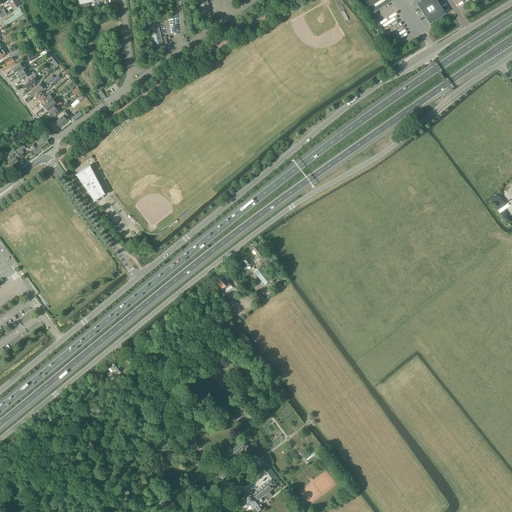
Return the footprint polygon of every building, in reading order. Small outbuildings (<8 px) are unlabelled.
[(197,0),(201,17),(210,15),(206,0),(197,0)] [(364,0),(373,13),(393,1),(392,0),(364,0)] [(430,24),(446,14),(436,0),(421,0),(415,5),(416,4),(430,24)] [(18,1),(11,5),(13,9),(20,6),(18,1)] [(19,8),(13,12),(15,15),(6,21),(5,20),(2,23),(1,22),(0,22),(0,30),(5,27),(4,27),(24,14),(19,8)] [(158,24),(149,26),(155,49),(163,47),(158,24)] [(33,36),(28,39),(32,44),(37,41),(33,36)] [(11,58),(22,51),(20,47),(8,53),(11,58)] [(31,57),(31,55),(28,57),(25,51),(16,55),(16,56),(12,58),(4,61),(6,66),(17,60),(22,58),(23,61),(29,58),(31,57)] [(53,56),(51,58),(54,63),(52,64),(55,67),(59,64),(53,56)] [(14,74),(24,68),(21,63),(11,69),(14,74)] [(18,77),(30,70),(29,68),(27,69),(26,67),(16,74),(18,77)] [(29,76),(28,75),(27,74),(31,72),(30,70),(18,77),(20,81),(26,78),(29,76)] [(28,80),(35,74),(33,71),(28,75),(29,76),(26,78),(28,80)] [(28,90),(39,81),(35,76),(24,85),(28,90)] [(52,76),(45,81),(48,84),(54,78),(52,76)] [(34,96),(45,87),(42,84),(31,93),(34,96)] [(42,93),(46,89),(48,88),(46,86),(45,87),(34,96),(34,97),(34,96),(37,100),(43,94),(42,93)] [(51,94),(54,91),(52,89),(49,92),(47,93),(48,93),(45,96),(44,95),(37,100),(40,103),(51,94)] [(96,93),(98,96),(99,95),(103,100),(106,98),(100,90),(96,93)] [(52,98),(51,97),(56,93),(54,91),(51,94),(40,103),(43,106),(49,101),(50,101),(52,98)] [(55,105),(59,102),(57,100),(56,100),(54,98),(50,102),(45,107),(44,106),(44,107),(48,112),(54,106),(55,105)] [(58,107),(62,104),(60,101),(59,102),(55,105),(54,106),(48,112),(52,117),(60,109),(58,107)] [(65,118),(63,116),(56,122),(60,128),(68,121),(65,118)] [(37,142),(35,138),(34,139),(36,143),(31,146),(33,150),(32,151),(35,155),(42,150),(37,142)] [(50,144),(47,140),(44,142),(42,138),(37,142),(42,150),(50,144)] [(24,153),(23,150),(26,148),(23,145),(20,147),(16,150),(20,156),(24,153)] [(15,157),(18,155),(13,148),(8,151),(13,158),(7,162),(11,168),(19,163),(15,157)] [(105,194),(90,165),(76,175),(94,202),(105,194)] [(254,254),(255,253),(259,257),(263,254),(257,247),(259,246),(255,241),(248,247),(252,251),(254,254)] [(273,264),(270,260),(267,255),(259,261),(263,266),(263,265),(266,269),(273,264)] [(254,272),(264,285),(271,280),(260,267),(254,272)] [(223,278),(218,282),(224,290),(226,288),(228,290),(231,287),(223,278)] [(255,295),(255,296),(250,290),(245,294),(252,303),(253,303),(255,305),(257,303),(258,304),(264,299),(263,296),(261,298),(261,297),(261,296),(261,295),(260,293),(259,293),(258,293),(257,293),(256,293),(255,295)] [(227,306),(231,303),(228,299),(226,300),(224,296),(221,298),(227,306)] [(120,373),(123,370),(116,362),(110,367),(113,371),(111,373),(114,377),(115,376),(117,378),(121,375),(120,373)] [(192,419),(204,432),(209,428),(197,414),(192,419)] [(226,462),(247,445),(249,444),(246,440),(244,441),(244,440),(223,457),(226,462)] [(272,486),(280,480),(269,467),(265,471),(264,472),(270,480),(251,495),(250,495),(245,499),(249,505),(250,504),(255,511),(257,511),(261,509),(263,507),(262,505),(262,504),(262,503),(267,499),(272,495),(269,491),(273,488),(272,486)]
